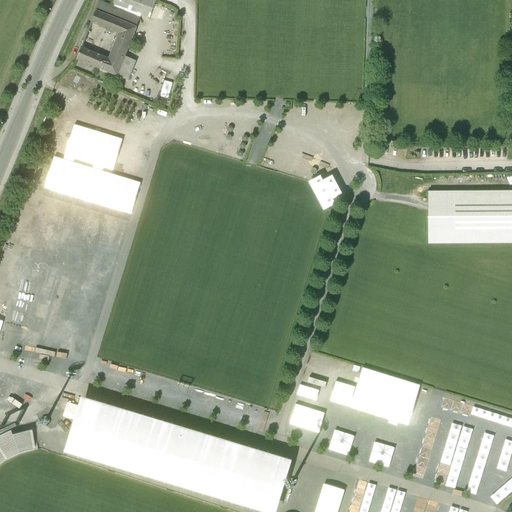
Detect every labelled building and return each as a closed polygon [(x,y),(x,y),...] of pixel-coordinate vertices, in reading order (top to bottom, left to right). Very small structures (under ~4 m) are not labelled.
[(152,0),(112,0),(110,8),(139,19),(142,14),(149,17),(155,1),(152,0)] [(110,8),(99,4),(91,22),(119,33),(109,59),(81,48),(77,58),(128,80),(136,61),(124,57),(139,19),(110,8)] [(322,175),(309,181),(325,210),(337,204),(334,199),(344,194),(334,174),(324,179),(322,175)] [(511,191),(428,192),(428,245),(511,244),(511,191)] [(389,375),(381,373),(379,381),(377,380),(378,375),(367,372),(366,377),(375,379),(374,383),(382,385),(383,381),(387,382),(389,375)] [(359,378),(354,402),(368,405),(366,415),(367,415),(365,427),(380,430),(383,419),(375,417),(381,388),(372,386),(373,380),(359,378)] [(511,440),(511,418),(441,400),(443,393),(431,389),(426,409),(463,419),(461,427),(511,440)] [(82,398),(65,451),(259,511),(276,511),(292,463),(82,398)] [(0,466),(7,460),(22,454),(41,450),(36,427),(18,434),(16,424),(0,433),(0,466)] [(427,437),(428,429),(412,426),(411,435),(427,437)] [(423,461),(425,448),(403,445),(401,457),(423,461)]
